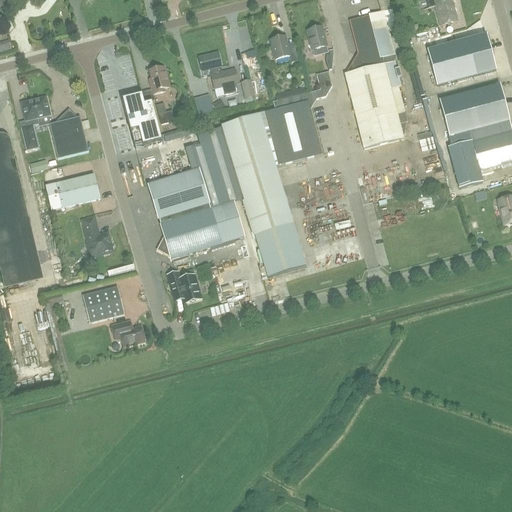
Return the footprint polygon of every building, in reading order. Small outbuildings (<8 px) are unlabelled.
[(450,0),(426,0),(429,10),(435,8),(440,28),(458,23),(453,7),(450,0)] [(395,56),(386,21),(384,13),(369,17),(369,19),(351,23),(353,31),(360,58),(355,67),(358,69),(359,72),(345,76),(364,151),(404,141),(403,136),(404,136),(406,124),(407,123),(398,89),(401,88),(393,57),(395,56)] [(327,48),(322,28),(307,32),(312,52),(313,51),(315,57),(327,54),(326,48),(327,48)] [(433,72),(427,49),(424,35),(413,37),(425,83),(434,81),(432,73),(433,72)] [(493,53),(488,36),(428,52),(438,88),(496,72),(491,54),(493,53)] [(270,42),(275,60),(290,57),(292,64),(298,62),(294,45),(287,47),(285,38),(270,42)] [(0,44),(0,53),(14,49),(11,41),(0,44)] [(210,70),(211,77),(222,74),(220,69),(222,68),(218,54),(198,59),(202,72),(210,70)] [(153,96),(164,93),(163,90),(169,88),(164,68),(157,70),(156,69),(153,70),(153,71),(150,72),(152,80),(150,81),(152,85),(150,85),(153,96)] [(235,71),(222,74),(211,77),(215,90),(217,98),(224,96),(223,93),(230,91),(229,87),(239,85),(235,71)] [(320,91),(273,104),(275,112),(264,114),(278,168),(322,156),(308,103),(326,98),(332,87),(329,73),(316,76),(320,91)] [(241,84),(245,101),(243,101),(244,105),(255,102),(254,99),(255,99),(250,82),(241,84)] [(459,190),(482,184),(479,173),(511,164),(511,132),(500,87),(440,103),(449,138),(469,133),(472,143),(448,150),(459,190)] [(144,102),(141,93),(119,97),(134,148),(161,141),(150,101),(144,102)] [(428,98),(430,103),(446,98),(445,93),(428,98)] [(209,95),(193,99),(198,116),(213,112),(209,95)] [(46,99),(28,103),(22,105),(27,127),(22,129),(27,152),(39,149),(33,127),(39,125),(37,121),(49,118),(49,117),(50,116),(46,99)] [(216,103),(219,109),(227,105),(224,99),(216,103)] [(89,153),(80,118),(77,119),(71,112),(56,127),(54,125),(49,126),(58,161),(89,153)] [(306,268),(260,115),(221,126),(268,280),(306,268)] [(320,133),(327,143),(337,137),(330,127),(320,133)] [(0,228),(29,221),(10,142),(0,136),(0,228)] [(437,150),(429,153),(431,158),(439,156),(437,150)] [(198,171),(149,186),(165,238),(159,248),(161,253),(171,258),(172,261),(244,238),(234,204),(211,211),(198,171)] [(95,175),(46,186),(52,211),(101,200),(95,175)] [(470,214),(480,212),(477,197),(467,199),(470,214)] [(511,199),(511,197),(499,201),(502,210),(498,211),(503,227),(507,226),(509,227),(511,226),(511,199)] [(302,217),(317,214),(315,206),(300,209),(302,217)] [(95,219),(82,222),(88,246),(87,246),(90,259),(109,255),(114,247),(114,246),(111,245),(109,234),(98,237),(96,236),(96,234),(97,233),(98,232),(95,219)] [(329,240),(330,247),(342,245),(341,238),(329,240)] [(239,259),(228,262),(232,278),(243,276),(239,259)] [(225,264),(218,265),(221,287),(228,286),(225,264)] [(183,279),(180,281),(178,274),(169,276),(175,297),(177,305),(185,302),(186,304),(201,299),(194,276),(192,277),(190,276),(185,277),(183,279)] [(214,277),(219,291),(222,290),(217,276),(214,277)] [(246,296),(253,292),(249,282),(242,285),(246,296)] [(118,289),(83,298),(90,325),(125,316),(118,289)] [(232,289),(222,290),(224,303),(234,301),(232,289)] [(141,329),(133,331),(131,323),(112,328),(115,341),(121,339),(124,349),(145,343),(141,329)] [(38,370),(25,374),(15,340),(9,342),(22,388),(30,386),(28,378),(39,375),(38,370)]
